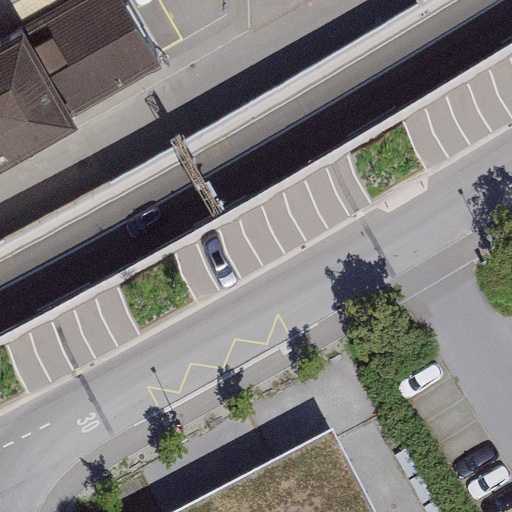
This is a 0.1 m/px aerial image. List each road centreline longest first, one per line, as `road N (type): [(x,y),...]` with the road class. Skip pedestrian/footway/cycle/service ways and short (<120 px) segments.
road 1 (motorway): [(511,31),(212,216),(0,330)]
road 2 (motorway): [(0,442),(251,306),(511,145)]
road 3 (tertiary): [(0,453),(511,158)]
road 4 (residential): [(357,0),(0,202)]
